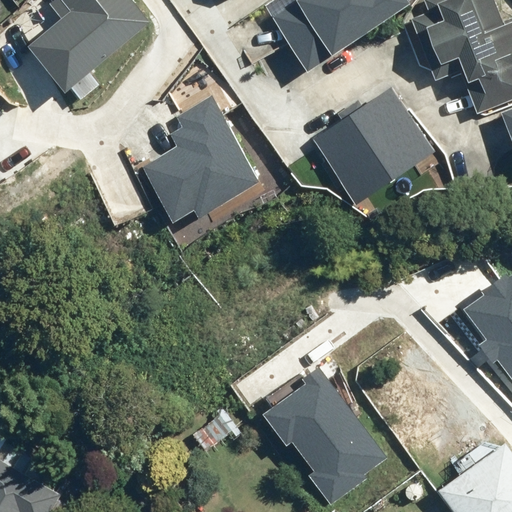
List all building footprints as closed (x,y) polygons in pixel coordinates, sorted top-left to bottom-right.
[(71,0),(76,6),(33,43),(83,101),(103,84),(93,73),(156,19),(139,0),(71,0)] [(300,67),(401,0),(268,0),(259,6),(300,67)] [(511,0),(431,0),(435,7),(400,20),(418,65),(450,75),(463,70),(480,113),(495,107),(511,100),(511,0)] [(341,208),(433,147),(390,83),(298,143),(341,208)] [(166,226),(260,174),(229,119),(223,123),(210,99),(162,125),(169,137),(158,143),(164,155),(135,172),(166,226)] [(511,100),(495,107),(511,149),(511,100)] [(511,254),(458,293),(511,369),(511,254)] [(390,444),(330,358),(273,397),(336,488),(365,468),(362,464),(390,444)] [(511,511),(511,450),(506,442),(442,489),(459,511),(511,511)] [(55,511),(66,491),(0,459),(0,511),(55,511)]
